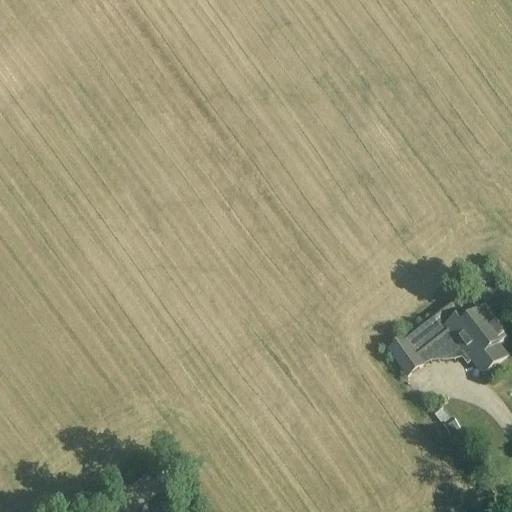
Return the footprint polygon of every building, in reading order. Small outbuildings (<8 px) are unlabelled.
[(468,301),(490,285),(481,274),(460,290),(468,301)] [(404,341),(419,360),(451,336),(483,377),(507,359),(497,347),(507,339),(481,308),(473,315),(469,311),(466,314),(455,300),(404,341)] [(423,366),(419,360),(404,341),(389,353),(408,377),(423,366)] [(124,511),(138,511),(164,492),(150,474),(115,501),(124,511)] [(124,511),(115,501),(102,511),(124,511)]
